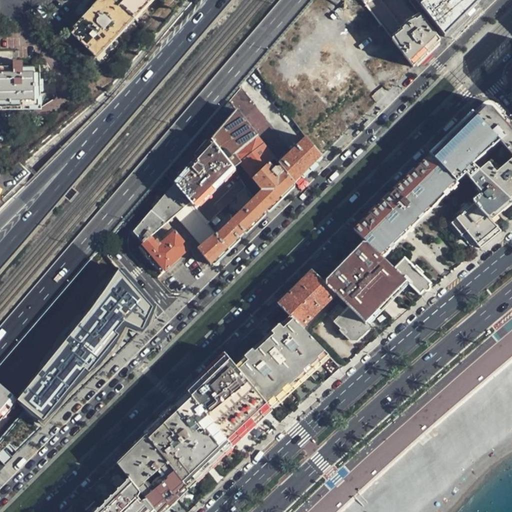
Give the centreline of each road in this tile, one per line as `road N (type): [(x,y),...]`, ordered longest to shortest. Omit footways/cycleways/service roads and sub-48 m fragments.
road 1 (secondary): [(41,511),(485,76)]
road 2 (secondary): [(506,0),(179,318)]
road 3 (trunk): [(0,343),(291,0)]
road 4 (primary): [(511,250),(220,511)]
road 5 (primary): [(265,511),(511,292)]
road 6 (trunk): [(175,50),(0,255)]
road 7 (secondary): [(179,318),(0,496)]
road 8 (trunk): [(175,50),(0,222)]
road 9 (unknown): [(143,277),(0,431)]
